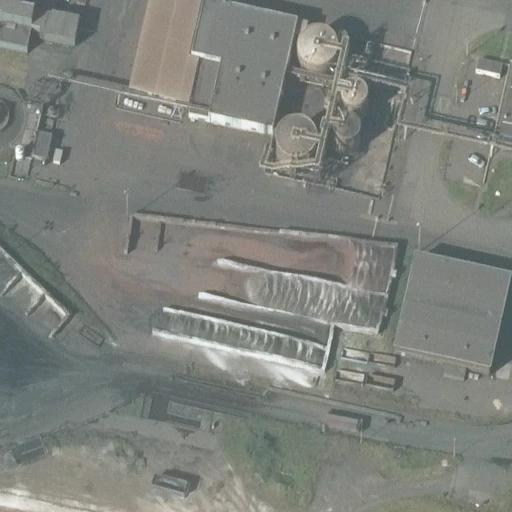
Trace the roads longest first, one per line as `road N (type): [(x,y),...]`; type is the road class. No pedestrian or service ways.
road 1 (unknown): [(140,181),(221,182),(409,216)]
road 2 (unknown): [(462,8),(434,74),(409,216)]
road 3 (unknown): [(114,0),(103,23),(93,101),(102,132),(140,181)]
